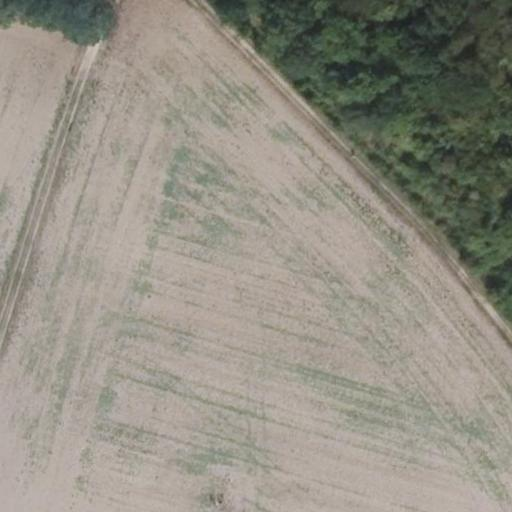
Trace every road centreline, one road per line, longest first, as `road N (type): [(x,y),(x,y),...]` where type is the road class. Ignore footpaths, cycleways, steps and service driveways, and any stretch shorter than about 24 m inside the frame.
road 1 (track): [(196,0),(461,267),(511,338)]
road 2 (track): [(0,337),(22,253),(120,0)]
